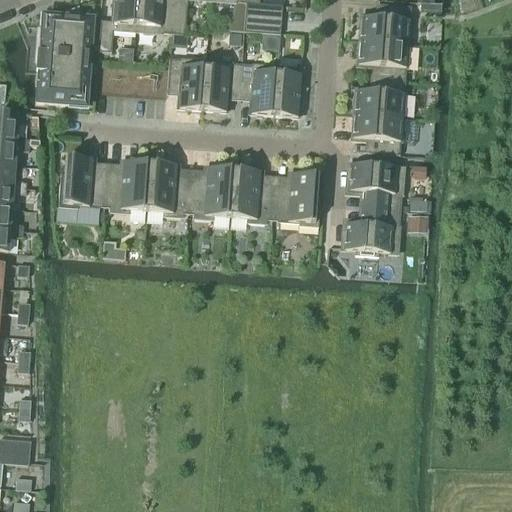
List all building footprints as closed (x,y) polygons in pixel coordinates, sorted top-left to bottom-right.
[(135,38),(137,0),(113,0),(111,29),(99,28),(97,57),(110,58),(112,35),(134,37),(133,38),(135,38)] [(169,39),(171,10),(161,9),(161,0),(137,0),(135,38),(136,38),(136,37),(169,39)] [(258,9),(258,8),(258,0),(245,0),(245,8),(258,9)] [(258,9),(245,8),(244,8),(243,22),(279,25),(281,10),(258,8),(258,9)] [(359,22),(357,46),(406,49),(409,12),(378,9),(377,23),(359,22)] [(184,40),(186,11),(171,10),(169,39),(184,40)] [(77,23),(77,12),(58,19),(58,21),(41,20),(41,34),(39,34),(35,88),(37,88),(36,108),(75,111),(76,101),(86,102),(91,24),(77,23)] [(278,40),(278,38),(279,25),(243,22),(242,37),(278,40)] [(357,46),(355,70),(373,71),(373,84),(404,86),(406,49),(357,46)] [(203,66),(167,63),(165,92),(178,93),(176,114),(201,115),(204,65),(203,65),(203,66)] [(238,98),(240,69),(205,66),(205,65),(204,65),(201,115),(224,117),(226,97),(238,98)] [(275,72),(240,69),(238,98),(249,99),(248,119),(272,121),(276,70),(275,70),(275,72)] [(296,123),(300,73),(277,72),(277,71),(276,70),(272,121),(296,123)] [(354,95),(352,119),(401,123),(404,86),(373,84),(372,97),(354,95)] [(15,142),(17,119),(0,117),(0,148),(28,150),(28,145),(19,143),(15,142)] [(352,119),(350,143),(368,145),(367,158),(398,161),(399,148),(412,149),(414,124),(401,123),(352,119)] [(18,157),(27,156),(28,150),(0,148),(0,170),(13,171),(14,157),(18,157)] [(92,171),(86,170),(87,164),(64,162),(62,180),(59,180),(56,213),(76,215),(76,211),(103,213),(106,169),(92,168),(92,171)] [(145,216),(148,168),(126,167),(126,173),(120,173),(120,170),(106,169),(103,213),(110,213),(109,217),(126,218),(127,214),(145,216)] [(176,177),(170,176),(170,170),(148,168),(145,216),(163,217),(162,221),(179,222),(180,218),(187,219),(190,175),(176,174),(176,177)] [(0,191),(25,193),(25,188),(16,185),(12,185),(13,171),(0,170),(0,191)] [(399,216),(402,174),(348,170),(346,196),(361,197),(361,202),(365,202),(365,214),(399,216)] [(229,222),(232,175),(210,173),(209,179),(203,179),(204,176),(190,175),(187,219),(193,220),(193,224),(210,225),(210,221),(229,222)] [(260,183),(254,183),(254,176),(232,175),(229,222),(246,224),(246,228),(263,229),(263,225),(271,225),(274,181),(260,180),(260,183)] [(315,199),(317,181),(294,179),(293,186),(287,185),(287,182),(274,181),(271,225),(297,227),(297,231),(316,233),(319,200),(315,199)] [(15,200),(24,199),(25,193),(0,191),(0,213),(10,214),(11,200),(15,200)] [(408,205),(408,216),(424,217),(425,206),(408,205)] [(0,234),(21,237),(22,231),(13,228),(8,228),(10,214),(0,213),(0,234)] [(396,259),(399,216),(365,214),(364,225),(359,225),(359,230),(343,228),(342,255),(354,256),(354,260),(376,261),(376,258),(396,259)] [(406,221),(405,237),(425,238),(426,222),(406,221)] [(11,243),(21,242),(21,237),(0,234),(0,257),(6,258),(7,243),(11,243)] [(101,263),(101,264),(114,264),(115,246),(103,246),(101,263)] [(26,282),(28,271),(17,270),(15,281),(26,282)] [(27,319),(28,309),(17,308),(16,318),(27,319)] [(26,330),(27,319),(16,318),(15,329),(26,330)] [(28,368),(29,357),(18,356),(17,367),(28,368)] [(27,378),(28,368),(17,367),(16,377),(27,378)] [(28,416),(29,405),(18,404),(18,415),(28,416)] [(28,426),(28,416),(18,415),(17,425),(28,426)] [(0,443),(0,456),(28,458),(29,446),(0,443)] [(0,456),(0,468),(1,468),(27,471),(28,458),(0,456)] [(29,495),(30,484),(15,483),(14,494),(29,495)]
